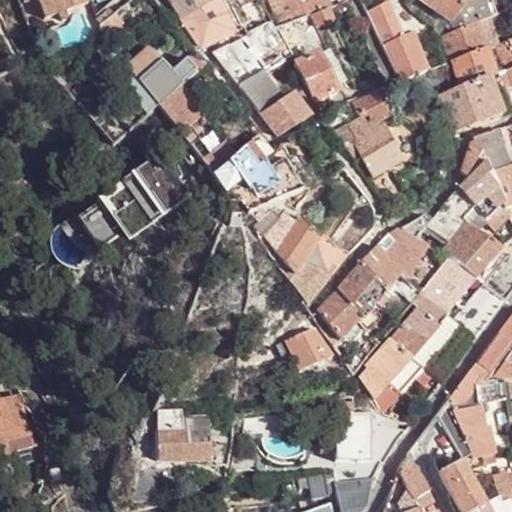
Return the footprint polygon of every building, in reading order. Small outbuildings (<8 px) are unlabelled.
[(92,3),(91,0),(39,0),(46,20),(92,3)] [(180,20),(215,4),(212,0),(168,0),(176,13),(180,20)] [(224,0),(215,4),(232,35),(244,30),(244,29),(232,9),(227,0),(224,0)] [(227,0),(232,9),(250,0),(227,0)] [(270,0),(275,8),(297,0),(270,0)] [(297,0),(275,8),(283,26),(297,21),(307,17),(310,17),(328,11),(330,9),(327,4),(325,0),(297,0)] [(420,0),(434,12),(448,23),(449,22),(468,0),(420,0)] [(468,0),(449,22),(452,32),(463,28),(464,31),(477,26),(488,21),(480,0),(468,0)] [(480,0),(488,21),(495,18),(496,18),(489,0),(480,0)] [(193,38),(201,50),(206,47),(232,35),(215,4),(180,20),(193,38)] [(328,11),(310,17),(316,30),(334,23),(328,11)] [(430,17),(442,30),(448,23),(434,12),(430,17)] [(496,18),(495,18),(499,27),(511,22),(507,13),(496,18)] [(116,15),(104,26),(103,27),(102,31),(104,37),(107,40),(124,24),(116,15)] [(244,30),(246,35),(268,25),(272,23),(268,15),(244,29),(244,30)] [(299,27),(309,23),(307,17),(297,21),(299,27)] [(374,32),(382,49),(405,39),(404,36),(394,18),(382,27),(374,32)] [(477,26),(486,49),(495,45),(488,21),(477,26)] [(440,36),(451,66),(487,53),(486,49),(477,26),(464,31),(463,28),(452,32),(440,36)] [(271,71),(279,67),(255,33),(246,41),(268,72),(271,71)] [(405,39),(382,49),(399,83),(400,84),(407,82),(421,76),(421,78),(427,76),(428,75),(414,36),(411,37),(405,39)] [(226,73),(237,88),(263,75),(268,72),(246,41),(237,45),(212,56),(226,73)] [(511,43),(498,49),(505,67),(508,75),(511,73),(511,43)] [(317,59),(334,91),(349,82),(331,49),(317,59)] [(136,84),(159,64),(148,50),(125,71),(136,84)] [(489,82),(496,79),(493,71),(487,53),(451,66),(460,92),(489,82)] [(281,66),(288,62),(285,57),(278,61),(281,66)] [(187,83),(207,66),(206,65),(198,59),(180,74),(187,83)] [(293,69),(314,106),(329,100),(338,97),(334,91),(317,59),(293,69)] [(273,76),(290,67),(288,62),(281,66),(279,67),(271,71),(273,76)] [(159,64),(136,84),(158,109),(179,90),(181,89),(173,80),(159,64)] [(447,73),(445,67),(432,71),(433,77),(447,73)] [(493,71),(496,79),(498,79),(508,75),(505,67),(493,71)] [(511,115),(511,73),(508,75),(498,79),(511,116),(511,115)] [(180,74),(173,80),(181,89),(187,83),(180,74)] [(262,119),(284,105),(263,75),(237,88),(254,109),(262,119)] [(408,87),(421,84),(421,78),(421,76),(407,82),(408,87)] [(421,84),(424,99),(424,101),(427,101),(432,99),(427,76),(421,78),(421,84)] [(502,119),(489,82),(460,92),(458,93),(454,94),(453,93),(436,99),(452,137),(464,133),(502,119)] [(152,114),(158,109),(136,84),(130,89),(152,114)] [(158,109),(182,137),(189,131),(203,119),(179,90),(158,109)] [(313,111),(304,93),(292,101),(308,123),(309,122),(311,121),(310,120),(309,114),(313,111)] [(381,96),(355,106),(363,130),(364,132),(373,128),(387,120),(381,96)] [(331,105),(329,100),(314,106),(316,110),(331,105)] [(293,131),(308,123),(292,101),(284,105),(262,119),(270,130),(277,139),(293,131)] [(414,108),(402,118),(417,130),(425,122),(414,108)] [(376,135),(373,128),(364,132),(363,130),(349,137),(354,146),(376,135)] [(189,131),(182,137),(191,149),(198,142),(189,131)] [(399,167),(381,132),(376,135),(354,146),(363,162),(372,181),(384,175),(390,172),(399,167)] [(490,178),(510,171),(508,165),(498,139),(496,133),(472,141),(474,146),(475,146),(485,166),(490,178)] [(353,167),(363,162),(354,146),(349,137),(335,145),(353,167)] [(234,161),(231,163),(247,183),(283,163),(301,192),(316,184),(305,165),(300,168),(285,146),(270,154),(263,146),(259,141),(259,140),(240,156),(234,161)] [(465,163),(461,175),(469,181),(470,182),(485,166),(475,146),(474,146),(470,149),(465,163)] [(171,167),(157,149),(145,158),(149,163),(123,183),(126,188),(103,207),(101,205),(79,221),(103,252),(121,238),(116,232),(121,229),(132,242),(192,195),(180,179),(184,177),(177,162),(171,167)] [(230,156),(234,161),(240,156),(236,152),(230,156)] [(244,215),(301,192),(283,163),(247,183),(231,163),(214,177),(223,191),(231,201),(231,202),(241,203),(242,211),(244,215)] [(490,178),(485,166),(470,182),(469,181),(463,187),(460,190),(477,210),(480,207),(487,200),(496,192),(490,178)] [(506,212),(511,209),(511,170),(510,171),(490,178),(496,192),(503,206),(506,212)] [(430,224),(425,230),(441,243),(432,253),(440,258),(466,227),(477,235),(478,234),(485,226),(487,223),(477,210),(460,190),(451,200),(429,223),(430,224)] [(503,206),(496,192),(487,200),(497,212),(503,206)] [(278,206),(253,228),(260,241),(271,258),(285,280),(307,310),(320,295),(327,286),(341,271),(295,226),(299,222),(278,206)] [(401,206),(390,215),(392,219),(404,210),(401,206)] [(494,234),(509,220),(506,212),(503,206),(497,212),(490,219),(487,223),(485,226),(494,234)] [(490,219),(480,207),(477,210),(487,223),(490,219)] [(228,228),(239,226),(241,216),(231,216),(228,228)] [(424,217),(399,232),(414,241),(425,230),(430,224),(429,223),(424,217)] [(475,283),(501,253),(478,234),(477,235),(466,227),(440,258),(441,259),(448,263),(452,265),(452,264),(453,265),(474,282),(475,283)] [(405,284),(426,250),(414,242),(414,241),(399,232),(394,234),(389,236),(388,238),(395,245),(384,259),(383,260),(399,279),(405,284)] [(511,256),(511,244),(511,243),(501,253),(509,259),(511,256)] [(385,294),(399,279),(383,260),(384,259),(377,250),(367,259),(361,266),(362,268),(363,267),(385,294)] [(509,259),(501,253),(475,283),(481,288),(503,306),(503,305),(504,305),(511,294),(511,280),(500,271),(509,259)] [(415,294),(421,299),(448,263),(441,259),(415,294)] [(511,280),(511,261),(509,259),(500,271),(511,280)] [(423,300),(444,317),(462,297),(474,282),(453,265),(442,279),(440,277),(423,300)] [(339,296),(360,324),(377,304),(383,309),(389,301),(385,295),(385,294),(363,267),(362,268),(348,284),(340,294),(339,296)] [(405,293),(409,288),(405,284),(399,279),(385,294),(385,295),(389,301),(390,302),(396,295),(398,298),(403,292),(405,293)] [(475,342),(503,306),(481,288),(476,294),(452,324),(475,342)] [(452,324),(476,294),(473,291),(466,300),(462,297),(444,317),(446,319),(452,324)] [(341,346),(360,324),(339,296),(340,294),(339,293),(327,305),(318,315),(341,346)] [(389,343),(412,361),(435,332),(446,319),(444,317),(423,300),(421,299),(412,310),(413,312),(389,343)] [(431,377),(442,385),(475,342),(452,324),(446,319),(435,332),(443,338),(419,367),(423,371),(431,377)] [(367,334),(360,324),(341,346),(347,353),(367,334)] [(504,329),(497,338),(506,342),(511,333),(504,329)] [(412,361),(419,367),(443,338),(435,332),(412,361)] [(335,363),(315,333),(288,345),(303,376),(335,363)] [(473,371),(485,380),(511,346),(506,342),(497,338),(473,371)] [(389,343),(388,342),(367,370),(369,372),(362,381),(375,399),(388,386),(398,396),(411,383),(423,371),(419,367),(412,361),(389,343)] [(511,355),(492,381),(501,382),(511,382),(511,355)] [(419,390),(431,377),(423,371),(411,383),(419,390)] [(473,371),(468,377),(479,386),(485,380),(473,371)] [(437,418),(444,432),(450,425),(479,386),(468,377),(437,418)] [(502,393),(501,382),(492,381),(490,382),(487,382),(486,384),(488,391),(488,393),(502,393)] [(0,457),(8,455),(5,442),(30,433),(18,396),(0,401),(0,457)] [(450,425),(444,432),(452,446),(456,444),(483,433),(486,431),(478,396),(463,412),(464,416),(450,425)] [(339,414),(350,414),(350,397),(339,397),(339,414)] [(182,410),(158,410),(158,429),(210,428),(209,416),(182,417),(182,410)] [(372,443),(372,416),(369,416),(361,415),(350,414),(339,414),(337,462),(371,465),(372,443)] [(415,421),(409,416),(405,423),(411,426),(415,421)] [(372,443),(389,451),(406,433),(385,424),(372,443)] [(158,429),(157,429),(158,461),(210,461),(210,428),(158,429)] [(37,446),(33,433),(30,433),(5,442),(8,455),(37,446)] [(472,477),(499,466),(483,433),(456,444),(472,477)] [(504,472),(511,469),(511,447),(511,445),(497,449),(504,472)] [(253,451),(234,452),(232,465),(252,465),(253,451)] [(399,475),(414,501),(425,495),(429,492),(413,463),(407,459),(401,467),(399,475)] [(487,511),(471,481),(460,462),(439,475),(458,511),(487,511)] [(56,470),(55,465),(47,468),(48,474),(56,470)] [(511,511),(511,469),(504,472),(493,475),(502,501),(509,499),(511,511)] [(327,477),(310,480),(314,501),(330,498),(327,477)] [(335,483),(339,511),(363,511),(368,509),(370,497),(374,481),(335,483)] [(414,503),(417,506),(428,499),(425,495),(414,501),(414,503)] [(408,511),(412,511),(419,510),(417,506),(414,503),(406,506),(408,511)]
